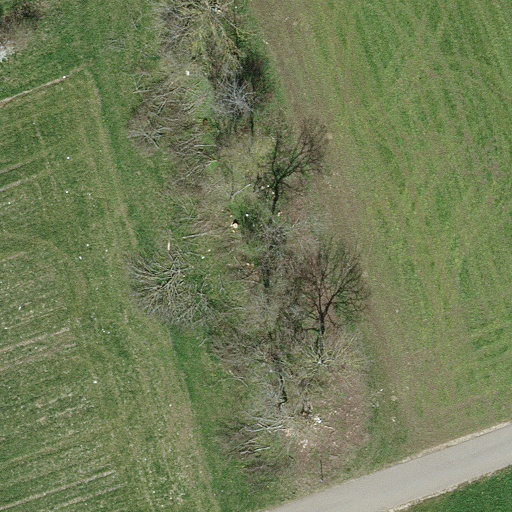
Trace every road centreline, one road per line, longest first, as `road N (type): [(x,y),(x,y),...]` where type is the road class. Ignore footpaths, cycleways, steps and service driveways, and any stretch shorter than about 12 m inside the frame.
road 1 (track): [(226,0),(401,495)]
road 2 (unclassified): [(511,453),(355,511)]
